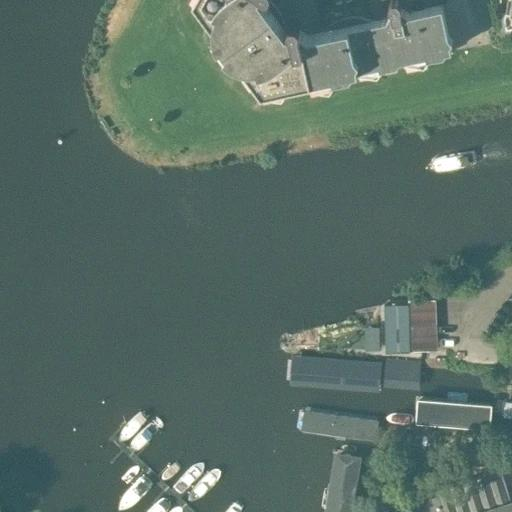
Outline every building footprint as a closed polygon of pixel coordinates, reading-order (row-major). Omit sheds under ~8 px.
[(272,3),(269,1),(268,0),(195,0),(217,29),(217,35),(221,35),(233,51),(231,54),(237,57),(261,90),(284,84),(285,87),(451,51),(441,4),(409,11),(400,6),(401,4),(401,3),(401,2),(401,0),(400,0),(388,0),(388,2),(388,3),(389,4),(389,6),(390,7),(391,7),(385,16),(370,20),(367,18),(364,17),(361,16),(357,16),(354,16),(351,16),(348,16),(344,16),(341,17),(338,18),(335,20),(332,21),(330,23),(327,25),(325,28),(323,30),(307,33),(298,28),(299,27),(299,25),(299,24),(299,23),(299,21),(298,20),(297,19),(296,19),(294,18),(293,18),(292,18),(290,18),(289,19),(288,20),(287,21),(287,22),(287,24),(287,25),(287,26),(287,27),(283,25),(282,22),(282,20),(281,17),(280,15),(279,12),(277,10),(276,7),(274,5),(272,3)] [(434,299),(410,300),(410,303),(412,350),(436,349),(434,299)] [(410,303),(386,304),(388,352),(412,350),(410,303)] [(293,357),(291,383),(379,389),(381,364),(293,357)] [(425,401),(424,417),(490,420),(491,404),(425,401)] [(511,402),(504,402),(502,418),(511,418),(511,402)] [(304,410),(301,427),(374,438),(377,420),(304,410)] [(349,455),(339,511),(362,511),(371,459),(349,455)] [(511,511),(511,498),(511,499),(501,469),(435,489),(437,494),(429,496),(421,511),(511,511)]
